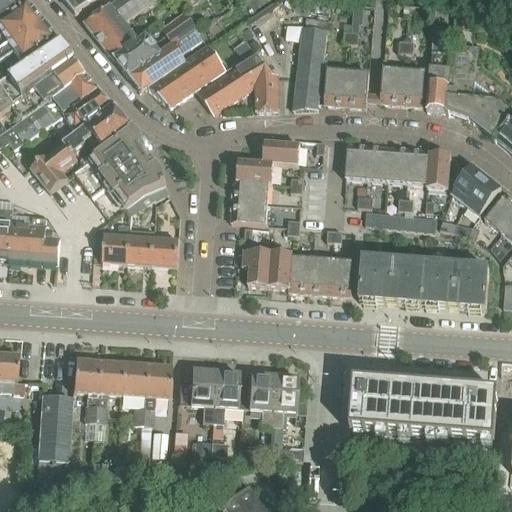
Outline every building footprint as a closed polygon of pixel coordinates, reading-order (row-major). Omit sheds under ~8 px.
[(0,0),(0,32),(30,12),(19,0),(0,0)] [(62,0),(60,1),(75,18),(101,0),(62,0)] [(139,46),(127,28),(166,0),(128,0),(85,30),(115,66),(139,46)] [(172,0),(185,18),(200,8),(193,0),(172,0)] [(194,0),(200,8),(212,0),(194,0)] [(0,91),(31,70),(60,50),(46,33),(30,12),(3,30),(0,32),(0,91)] [(139,46),(115,66),(129,84),(163,61),(196,38),(199,37),(195,31),(185,18),(161,35),(167,43),(158,49),(150,39),(147,41),(139,46)] [(447,120),(452,53),(454,34),(434,32),(426,117),(445,119),(447,120)] [(318,116),(327,38),(302,34),(294,118),(318,116)] [(148,95),(186,69),(180,61),(202,47),(196,38),(163,61),(129,84),(142,99),(148,95)] [(358,50),(359,38),(350,38),(350,49),(358,50)] [(256,44),(249,49),(255,57),(261,52),(256,44)] [(406,59),(407,47),(400,47),(399,58),(406,59)] [(407,47),(406,59),(413,59),(414,48),(407,47)] [(0,121),(12,112),(13,113),(75,68),(62,53),(60,50),(31,70),(0,91),(0,121)] [(171,115),(226,77),(210,53),(186,69),(148,95),(171,115)] [(472,128),(476,74),(477,56),(452,53),(447,120),(472,128)] [(279,119),(279,82),(273,82),(259,62),(243,73),(257,93),(256,94),(257,120),(279,119)] [(87,81),(80,73),(75,68),(13,113),(23,126),(87,81)] [(214,122),(256,94),(257,93),(243,73),(199,102),(214,122)] [(472,128),(495,146),(511,124),(511,103),(507,99),(510,95),(483,74),(476,74),(472,128)] [(401,112),(404,77),(385,75),(383,98),(382,108),(381,110),(401,112)] [(347,113),(348,78),(327,76),(324,111),(347,113)] [(424,114),(427,80),(404,77),(401,112),(424,114)] [(368,97),(370,81),(348,78),(347,113),(366,115),(367,107),(368,97)] [(23,126),(0,141),(0,150),(2,154),(9,148),(16,156),(63,122),(100,96),(87,81),(50,107),(23,126)] [(100,96),(63,122),(77,141),(114,113),(100,96)] [(368,97),(367,107),(382,108),(383,98),(368,97)] [(101,162),(134,138),(114,113),(77,141),(51,160),(34,173),(32,175),(51,200),(68,186),(62,178),(78,167),(74,161),(87,152),(85,149),(89,146),(101,162)] [(511,160),(511,128),(495,147),(511,160)] [(134,138),(76,182),(94,205),(110,193),(131,222),(144,214),(167,201),(165,193),(161,183),(148,156),(134,138)] [(301,150),(299,150),(266,148),(264,170),(274,170),(299,172),(301,150)] [(317,148),(316,160),(324,160),(325,149),(317,148)] [(369,188),(372,152),(349,150),(347,187),(369,188)] [(388,189),(392,153),(372,152),(369,188),(388,189)] [(408,191),(412,154),(392,153),(388,189),(408,191)] [(432,160),(432,155),(412,154),(408,191),(428,192),(432,160)] [(34,173),(51,160),(49,157),(42,163),(39,159),(29,167),(34,173)] [(452,164),(452,161),(432,160),(428,192),(430,192),(429,195),(450,196),(450,191),(455,191),(465,175),(452,164)] [(264,170),(259,169),(238,168),(237,187),(269,191),(273,191),(274,170),(264,170)] [(465,211),(487,184),(472,172),(455,196),(455,197),(453,202),(465,211)] [(500,197),(501,195),(487,184),(465,211),(480,223),(500,197)] [(268,210),(269,191),(237,187),(237,188),(235,188),(234,207),(268,210)] [(511,227),(511,203),(508,200),(506,202),(500,197),(485,216),(491,221),(485,228),(501,241),(511,227)] [(358,202),(357,213),(365,214),(366,202),(358,202)] [(0,203),(0,216),(12,217),(13,208),(0,203)] [(405,217),(406,205),(399,204),(398,216),(405,217)] [(406,205),(405,217),(413,217),(414,206),(406,205)] [(267,232),(268,210),(234,207),(232,229),(267,232)] [(13,221),(13,217),(12,217),(0,216),(0,267),(9,268),(13,221)] [(435,238),(437,226),(366,218),(364,231),(435,238)] [(13,221),(9,268),(30,270),(33,232),(34,223),(13,221)] [(33,232),(30,270),(59,272),(61,245),(47,224),(34,223),(33,232)] [(511,249),(511,227),(501,241),(511,249)] [(455,240),(457,231),(443,228),(440,236),(455,240)] [(96,238),(94,269),(104,270),(104,272),(129,273),(130,246),(131,239),(131,237),(131,232),(118,231),(117,245),(105,245),(106,231),(96,238)] [(462,241),(465,233),(457,231),(455,240),(462,241)] [(473,233),(469,243),(476,246),(480,236),(473,233)] [(271,294),(273,258),(252,257),(253,234),(246,234),(243,274),(250,274),(249,292),(271,294)] [(130,246),(129,273),(154,274),(155,247),(155,238),(131,237),(131,239),(130,246)] [(334,237),(333,248),(340,249),(341,238),(334,237)] [(155,247),(154,274),(178,275),(179,248),(155,247)] [(292,263),(293,263),(293,260),(273,258),(271,294),(290,295),(292,263)] [(312,264),(293,263),(292,263),(290,295),(290,298),(310,299),(312,264)] [(330,301),(332,265),(312,264),(310,299),(330,301)] [(351,302),(353,267),(332,265),(330,301),(351,302)] [(424,311),(426,269),(362,265),(359,306),(365,307),(365,311),(379,311),(379,308),(407,310),(407,314),(420,315),(420,310),(424,311)] [(483,315),(487,315),(489,273),(426,269),(424,311),(427,311),(427,315),(440,316),(440,312),(470,314),(470,318),(482,319),(483,315)] [(0,360),(0,397),(13,398),(13,387),(16,388),(17,362),(0,360)] [(95,428),(98,368),(74,366),(73,398),(87,399),(87,411),(85,411),(84,428),(95,428)] [(120,401),(123,370),(98,368),(95,428),(105,429),(107,400),(120,401)] [(144,403),(147,371),(123,370),(120,401),(144,403)] [(169,405),(171,373),(147,371),(144,403),(143,416),(141,432),(152,433),(154,404),(169,405)] [(212,430),(215,378),(192,377),(191,389),(181,388),(179,411),(189,412),(188,412),(203,413),(202,429),(212,430)] [(212,430),(211,443),(221,443),(222,431),(223,431),(224,415),(248,417),(250,381),(215,378),(212,430)] [(274,383),(250,381),(248,417),(261,418),(260,433),(271,434),(274,383)] [(274,383),(271,434),(281,435),(283,419),(305,420),(306,401),(297,401),(298,385),(274,383)] [(354,387),(350,436),(355,437),(363,437),(377,438),(388,439),(399,440),(411,441),(427,442),(450,444),(482,446),(493,447),(495,447),(499,398),(477,396),(477,397),(477,403),(415,398),(416,392),(354,387)] [(67,470),(72,404),(42,402),(37,469),(35,491),(66,493),(66,490),(67,470)] [(141,432),(143,416),(132,415),(131,431),(141,432)] [(151,463),(165,464),(167,439),(153,438),(151,463)] [(175,438),(174,459),(185,460),(187,439),(175,438)] [(195,447),(194,460),(210,462),(211,449),(211,448),(195,447)] [(270,453),(269,466),(302,469),(302,455),(280,453),(270,453)] [(259,465),(268,465),(268,457),(259,456),(259,465)] [(104,469),(92,468),(90,486),(103,487),(104,469)] [(164,491),(171,486),(163,475),(156,480),(164,491)] [(261,511),(248,492),(216,511),(261,511)]
